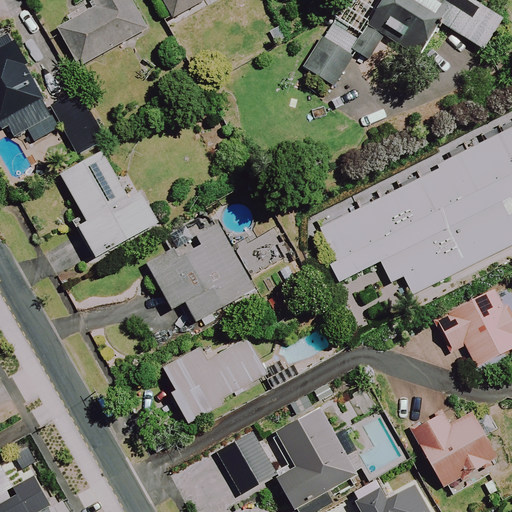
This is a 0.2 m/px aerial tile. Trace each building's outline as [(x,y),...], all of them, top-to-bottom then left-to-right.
[(88,0),(94,11),(57,31),(79,70),(150,30),(132,0),(88,0)] [(161,0),(173,20),(206,2),(205,0),(161,0)] [(343,0),(332,18),(334,20),(302,68),(333,89),(356,55),(368,63),(389,31),(424,54),(443,26),(482,53),(502,22),(468,0),(343,0)] [(255,34),(255,31),(255,27),(254,24),(251,21),(248,20),(244,19),(241,19),(238,21),(235,23),(233,26),(232,30),(233,33),(234,37),(237,39),(240,41),(243,42),(247,41),(250,40),(253,37),(255,34)] [(13,139),(50,120),(42,107),(48,104),(12,38),(0,43),(0,133),(8,129),(13,139)] [(61,136),(66,133),(79,158),(108,142),(80,91),(51,106),(59,121),(54,124),(61,136)] [(511,124),(311,225),(339,281),(376,263),(387,284),(396,280),(405,297),(511,243),(511,124)] [(125,195),(101,154),(60,178),(86,222),(77,228),(96,261),(157,226),(136,189),(125,195)] [(254,293),(218,226),(146,266),(172,312),(185,305),(196,325),(254,293)] [(511,350),(511,324),(495,291),(434,321),(451,354),(465,347),(476,369),(511,350)] [(265,377),(246,342),(207,363),(200,350),(164,370),(177,393),(172,395),(189,425),(224,406),(221,401),(265,377)] [(294,511),(356,478),(318,410),(276,434),(296,470),(277,481),(293,511),(294,511)] [(449,427),(443,415),(410,432),(442,491),(495,462),(470,415),(449,427)] [(19,502),(0,467),(0,511),(16,511),(13,506),(19,502)]
